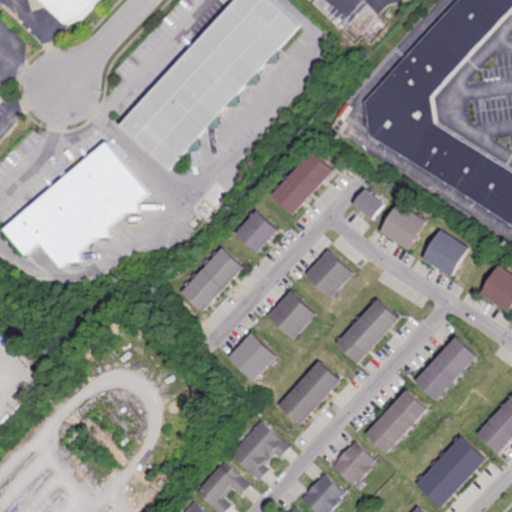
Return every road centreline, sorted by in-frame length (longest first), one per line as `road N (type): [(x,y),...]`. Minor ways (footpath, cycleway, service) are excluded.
road 1 (residential): [(219,341),(317,235),(335,227),(511,341)]
road 2 (residential): [(450,303),(262,511)]
road 3 (residential): [(150,0),(68,91)]
